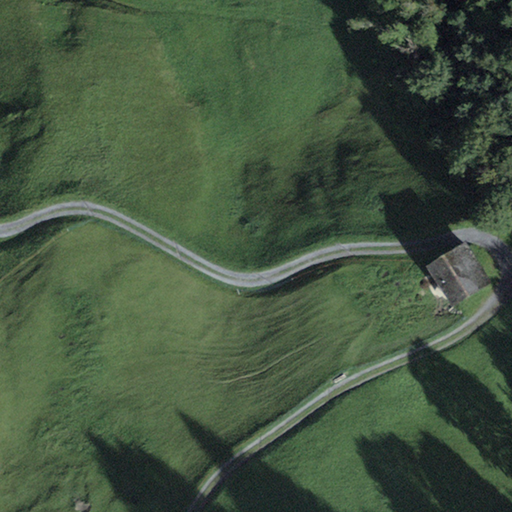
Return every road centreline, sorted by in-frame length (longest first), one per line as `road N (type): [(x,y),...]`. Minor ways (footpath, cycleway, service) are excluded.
road 1 (track): [(507,275),(478,237),(332,253),(239,281),(80,208),(0,230)]
road 2 (track): [(191,511),(221,470),(348,381),(470,322),(507,275)]
